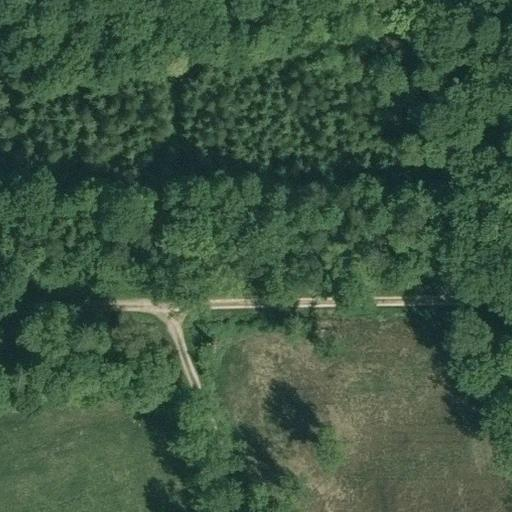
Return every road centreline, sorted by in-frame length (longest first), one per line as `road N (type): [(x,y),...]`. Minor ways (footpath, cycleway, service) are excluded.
road 1 (track): [(0,305),(511,289)]
road 2 (track): [(246,511),(173,301)]
